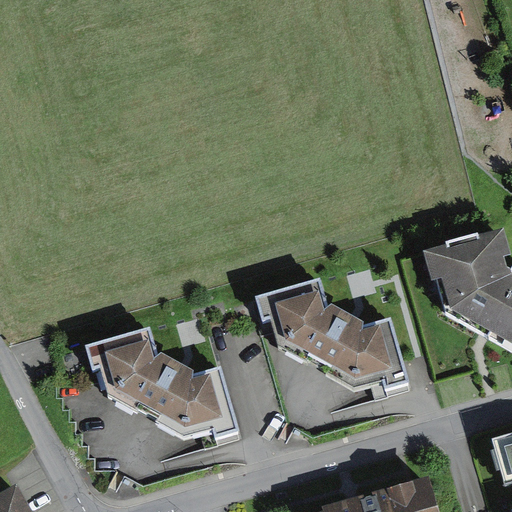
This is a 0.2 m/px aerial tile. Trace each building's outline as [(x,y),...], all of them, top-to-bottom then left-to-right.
[(501,233),(432,252),(437,278),(446,275),(449,303),(492,327),(511,338),(511,261),(507,259),(501,233)] [(333,274),(264,294),(269,319),(278,317),(281,344),(366,392),(415,380),(400,316),(374,322),(339,300),(333,274)] [(165,324),(96,343),(101,369),(110,366),(113,394),(198,442),(247,430),(232,366),(206,372),(171,350),(165,324)] [(511,437),(499,441),(510,478),(511,477),(511,507),(511,508),(511,507),(511,437)] [(0,500),(0,511),(40,511),(26,485),(0,500)] [(331,511),(440,511),(434,485),(331,511)]
